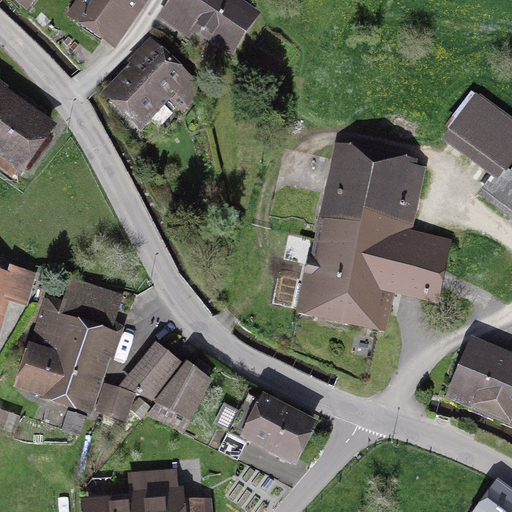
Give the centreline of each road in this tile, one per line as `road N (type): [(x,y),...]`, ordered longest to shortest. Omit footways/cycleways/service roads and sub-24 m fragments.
road 1 (unclassified): [(0,30),(63,98),(177,295),(210,336),(375,418)]
road 2 (unclassified): [(375,418),(435,433),(511,476)]
road 3 (residential): [(285,511),(375,418)]
